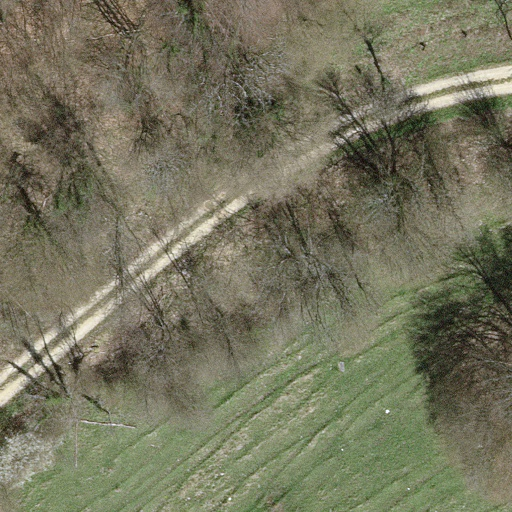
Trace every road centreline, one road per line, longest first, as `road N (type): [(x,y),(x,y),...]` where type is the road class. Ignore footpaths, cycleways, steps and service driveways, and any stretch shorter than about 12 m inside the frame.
road 1 (track): [(0,399),(229,195),(368,117),(511,77)]
road 2 (track): [(0,136),(86,0)]
